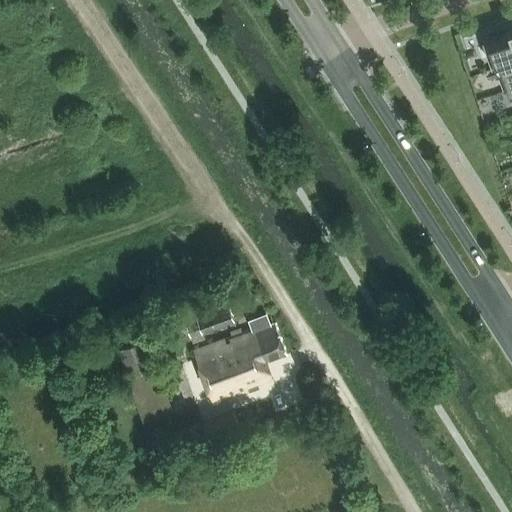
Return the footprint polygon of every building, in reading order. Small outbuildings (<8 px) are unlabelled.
[(496,67),(511,61),(511,26),(507,28),(509,35),(488,42),(494,60),(493,60),(496,67)] [(511,61),(496,67),(496,68),(500,66),(508,90),(511,88),(511,61)] [(187,325),(193,341),(205,336),(203,332),(234,321),(228,304),(205,313),(202,300),(181,308),(187,325)] [(174,303),(159,308),(163,319),(178,314),(174,303)] [(266,360),(286,352),(275,321),(195,351),(215,402),(273,380),(266,360)] [(146,338),(116,350),(143,421),(173,410),(146,338)] [(233,409),(180,429),(189,454),(242,435),(238,424),(233,409)]
